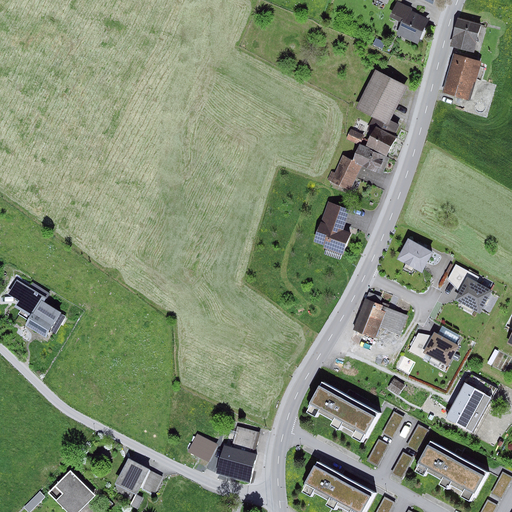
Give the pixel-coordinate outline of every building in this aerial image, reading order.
[(413,9),(398,2),(391,17),(402,22),(396,36),(419,46),(431,19),(412,11),(413,9)] [(482,25),(458,19),(451,47),(475,53),(482,25)] [(376,38),(373,45),(383,49),(386,43),(376,38)] [(482,62),(456,54),(445,92),(471,100),(482,62)] [(409,86),(378,71),(359,109),(375,117),(390,124),(392,120),(409,86)] [(368,130),(373,133),(376,126),(396,136),(402,125),(392,120),(390,124),(375,117),(368,130)] [(396,136),(376,126),(373,133),(367,145),(390,156),(399,138),(396,136)] [(364,135),(352,129),(347,139),(360,145),(364,135)] [(390,158),(361,145),(353,162),(362,166),(382,175),(390,158)] [(353,162),(343,157),(331,183),(350,192),(362,166),(353,162)] [(351,210),(329,202),(315,242),(325,245),(324,248),(344,255),(352,233),(344,230),(351,210)] [(434,252),(409,239),(398,259),(407,264),(405,267),(413,272),(415,269),(423,273),(434,252)] [(448,280),(460,292),(469,277),(471,273),(457,265),(448,280)] [(460,292),(456,300),(481,314),(493,291),(469,277),(460,292)] [(50,294),(31,282),(16,307),(22,310),(19,314),(29,321),(26,325),(47,338),(63,313),(45,302),(50,294)] [(369,292),(355,330),(378,339),(382,328),(401,335),(409,315),(380,304),(383,297),(369,292)] [(443,327),(439,335),(456,344),(460,336),(443,327)] [(424,358),(426,354),(434,337),(419,333),(410,351),(424,358)] [(434,337),(426,354),(450,366),(460,346),(456,344),(439,335),(436,333),(434,337)] [(496,388),(471,375),(447,418),(472,432),(496,388)] [(408,387),(396,380),(390,391),(402,398),(408,387)] [(323,381),(307,410),(317,416),(320,412),(334,420),(331,424),(340,429),(343,425),(356,432),(354,436),(365,443),(382,413),(350,396),(323,381)] [(405,418),(394,412),(382,433),(393,438),(405,418)] [(429,431),(419,425),(407,446),(417,452),(429,431)] [(237,448),(229,446),(222,474),(256,482),(263,455),(257,454),(262,434),(242,429),(237,448)] [(223,446),(199,435),(190,455),(213,466),(223,446)] [(390,446),(380,440),(368,461),(378,467),(390,446)] [(432,441),(416,471),(425,476),(427,472),(442,480),(440,484),(448,489),(450,484),(464,492),(462,496),(474,503),(490,473),(469,462),(432,441)] [(415,459),(404,453),(392,474),(403,480),(415,459)] [(150,469),(130,459),(117,484),(137,494),(141,488),(150,470),(150,469)] [(319,461),(302,491),(312,497),(315,492),(329,500),(327,505),(336,510),(339,506),(350,511),(367,511),(378,494),(345,476),(319,461)] [(163,477),(150,470),(141,488),(155,494),(163,477)] [(96,496),(72,471),(49,493),(68,511),(79,511),(89,503),(96,496)] [(511,480),(511,477),(503,472),(491,493),(502,499),(511,480)] [(24,507),(28,511),(30,511),(46,497),(40,491),(24,507)] [(136,495),(131,505),(138,509),(143,499),(136,495)] [(390,511),(396,503),(385,497),(376,511),(390,511)] [(495,511),(499,505),(489,499),(481,511),(495,511)] [(97,511),(89,503),(79,511),(97,511)]
